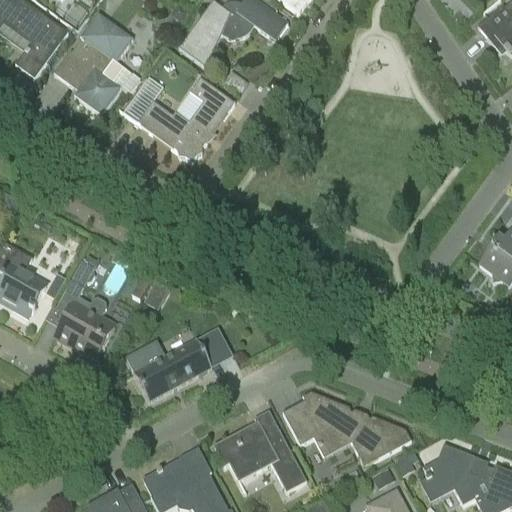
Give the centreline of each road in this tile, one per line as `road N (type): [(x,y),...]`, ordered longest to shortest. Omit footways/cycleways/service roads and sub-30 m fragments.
road 1 (residential): [(511,442),(331,366),(293,366),(133,448)]
road 2 (residential): [(189,203),(339,0)]
road 3 (residential): [(406,309),(189,203)]
road 4 (residential): [(189,203),(0,105)]
road 5 (residential): [(511,153),(406,0)]
road 6 (residential): [(406,309),(511,159)]
road 7 (residential): [(133,448),(97,400),(0,345)]
road 8 (residential): [(133,448),(17,511)]
